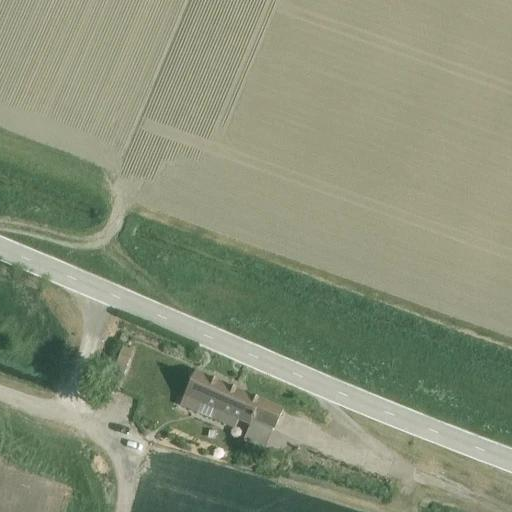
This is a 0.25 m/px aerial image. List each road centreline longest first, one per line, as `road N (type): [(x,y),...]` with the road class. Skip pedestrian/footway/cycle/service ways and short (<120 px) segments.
road 1 (tertiary): [(511,467),(0,255)]
road 2 (track): [(312,385),(374,445),(511,507)]
road 3 (track): [(0,386),(64,409),(108,297)]
road 4 (track): [(0,223),(100,241),(121,229),(130,210)]
road 5 (track): [(64,409),(118,435),(130,477),(121,511)]
